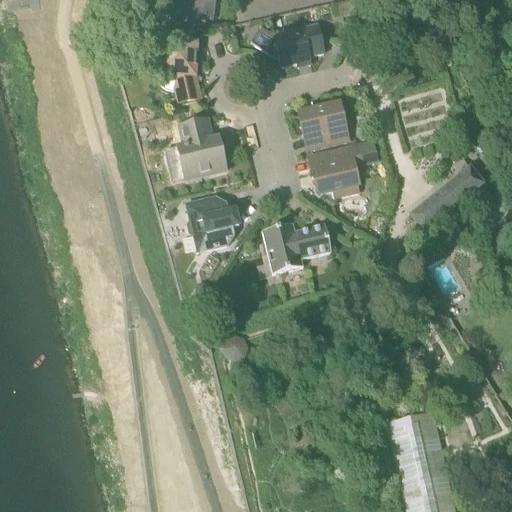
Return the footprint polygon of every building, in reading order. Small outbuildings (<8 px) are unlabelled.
[(212,23),(214,2),(191,0),(175,0),(174,20),(212,23)] [(324,57),(317,29),(273,39),(260,31),(259,32),(261,33),(252,47),(251,46),(250,47),(276,63),(276,62),(278,61),(281,72),(310,65),(309,61),(324,57)] [(195,47),(163,45),(162,60),(156,60),(155,77),(156,82),(158,86),(162,90),(166,93),(171,94),(176,95),(179,105),(198,101),(194,78),(195,47)] [(307,153),(347,143),(339,107),(298,117),(307,153)] [(207,124),(179,130),(183,149),(177,151),(185,184),(226,175),(218,141),(211,142),(207,124)] [(317,198),(331,194),(333,202),(358,196),(356,189),(357,188),(354,172),(378,168),(373,146),(309,162),(317,198)] [(410,217),(424,235),(484,187),(470,169),(410,217)] [(227,207),(216,200),(185,208),(197,257),(228,250),(234,239),(232,231),(239,230),(235,214),(228,215),(227,207)] [(293,228),(262,236),(272,279),(303,271),(301,264),(331,257),(324,229),(295,236),(293,228)] [(209,295),(207,290),(203,287),(198,288),(195,293),(196,298),(201,300),(206,299),(209,295)] [(224,363),(245,362),(244,340),(223,341),(224,363)] [(454,511),(433,416),(386,426),(404,511),(454,511)]
